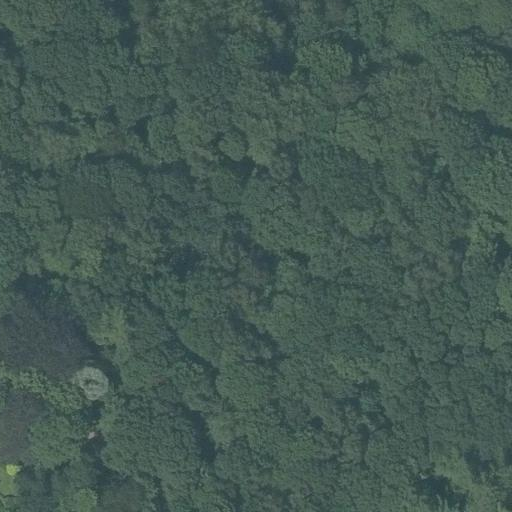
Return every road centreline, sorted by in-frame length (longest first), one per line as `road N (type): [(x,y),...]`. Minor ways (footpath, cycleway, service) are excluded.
road 1 (track): [(176,85),(285,106),(341,97),(511,42)]
road 2 (track): [(176,85),(148,278),(141,401)]
road 3 (track): [(0,27),(176,85)]
